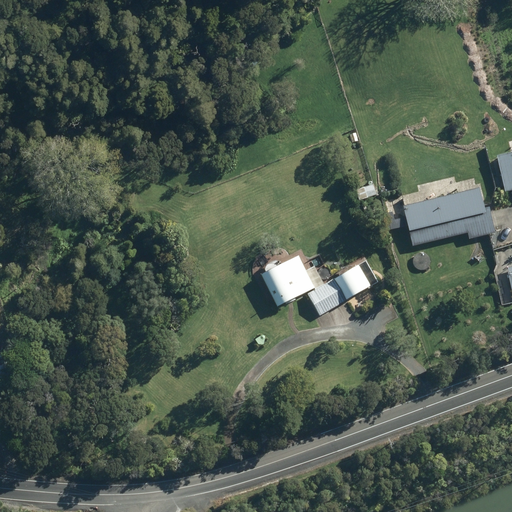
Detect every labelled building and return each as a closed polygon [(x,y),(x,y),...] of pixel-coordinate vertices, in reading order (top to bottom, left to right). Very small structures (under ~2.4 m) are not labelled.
[(340,135),(342,146),(358,142),(355,132),(340,135)] [(511,151),(492,157),(502,194),(511,191),(511,151)] [(405,228),(409,247),(464,234),(465,240),(493,233),(486,206),(482,207),(474,178),(458,182),(456,177),(420,186),(421,189),(380,199),(388,233),(405,228)] [(359,187),(362,198),(376,195),(373,183),(359,187)] [(415,255),(414,256),(413,257),(412,259),(412,261),(412,262),(412,264),(413,266),(414,267),(415,268),(416,270),(417,270),(419,271),(421,271),(422,271),(424,271),(426,271),(427,270),(428,269),(430,267),(430,266),(431,264),(431,263),(431,261),(431,259),(431,258),(430,256),(429,255),(427,254),(426,253),(424,252),(423,252),(421,252),(419,252),(418,253),(416,254),(415,255)] [(259,275),(275,308),(317,288),(309,271),(299,275),(291,259),(259,275)] [(360,263),(333,279),(344,300),(372,284),(360,263)] [(511,273),(502,276),(509,303),(511,301),(511,273)] [(344,300),(333,279),(305,295),(317,316),(344,300)]
